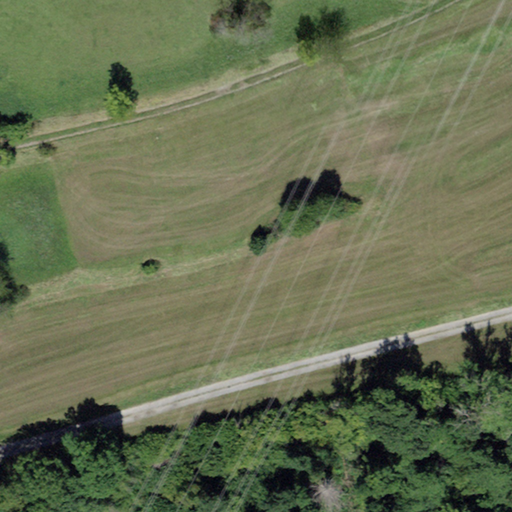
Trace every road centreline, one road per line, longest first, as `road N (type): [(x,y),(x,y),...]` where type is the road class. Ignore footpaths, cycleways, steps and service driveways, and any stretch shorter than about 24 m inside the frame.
road 1 (track): [(511,148),(364,230),(0,320)]
road 2 (track): [(511,315),(65,431),(0,456)]
road 3 (track): [(448,0),(232,87),(0,150)]
